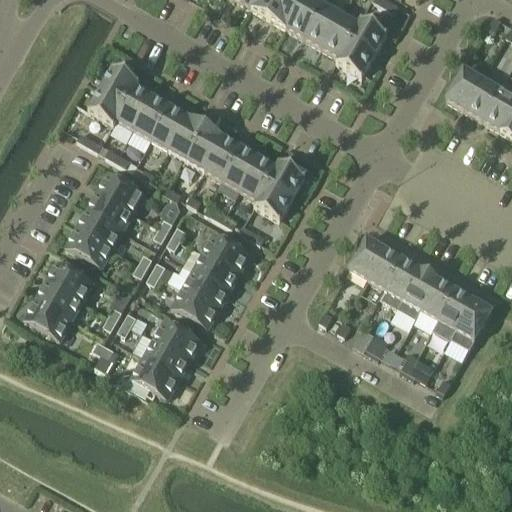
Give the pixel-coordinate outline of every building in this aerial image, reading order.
[(235,0),(233,5),(250,15),(258,0),(235,0)] [(268,25),(282,0),(258,0),(250,15),(268,25)] [(286,35),(305,1),(302,0),(282,0),(268,25),(286,35)] [(305,1),(286,35),(303,45),(323,11),(305,1)] [(323,11),(303,45),(321,55),(340,22),(323,11)] [(340,22),(321,55),(338,65),(339,66),(348,49),(358,32),(357,31),(340,22)] [(348,49),(373,63),(386,41),(360,26),(357,31),(358,32),(348,49)] [(373,63),(348,49),(339,66),(338,65),(335,70),(361,85),(373,63)] [(135,94),(138,89),(112,75),(100,96),(125,110),(135,94)] [(464,117),(482,87),(463,76),(445,107),(464,117)] [(482,87),(464,117),(482,128),(499,97),(482,87)] [(135,94),(125,110),(115,128),(116,128),(133,138),(152,104),(135,94)] [(125,110),(100,96),(87,118),(113,133),(116,128),(115,128),(125,110)] [(499,138),(511,115),(511,103),(499,97),(482,128),(499,138)] [(152,104),(133,138),(151,148),(170,114),(152,104)] [(168,158),(188,124),(170,114),(151,148),(168,158)] [(511,145),(511,115),(499,138),(511,145)] [(188,124),(168,158),(186,168),(205,134),(188,124)] [(204,178),(222,147),(223,145),(205,134),(186,168),(204,178)] [(223,145),(222,147),(204,178),(221,189),(241,155),(223,145)] [(241,155),(221,189),(239,199),(259,165),(241,155)] [(276,175),(275,174),(259,165),(239,199),(256,208),(257,209),(267,191),(276,175)] [(276,175),(267,191),(292,206),(304,184),(278,170),(275,174),(276,175)] [(96,200),(132,221),(143,202),(106,182),(96,200)] [(292,206),(267,191),(257,209),(256,208),(253,213),(279,228),(292,206)] [(86,218),(122,239),(132,221),(96,200),(86,218)] [(86,218),(76,236),(112,256),(122,239),(86,218)] [(112,256),(76,236),(65,254),(101,275),(112,256)] [(202,261),(238,282),(249,263),(213,242),(202,261)] [(367,287),(384,256),(366,246),(348,277),(367,287)] [(385,297),(402,267),(384,256),(367,287),(385,297)] [(143,260),(133,280),(142,285),(152,265),(143,260)] [(192,279),(228,299),(238,282),(202,261),(192,279)] [(402,267),(385,297),(402,308),(420,277),(402,267)] [(145,285),(153,291),(166,274),(158,268),(145,285)] [(46,288),(82,309),(92,291),(56,270),(46,288)] [(420,277),(402,308),(420,318),(438,287),(420,277)] [(182,296),(218,317),(228,299),(192,279),(182,296)] [(438,287),(420,318),(438,328),(455,297),(438,287)] [(35,306),(72,327),(82,309),(46,288),(35,306)] [(120,311),(127,298),(122,296),(103,331),(110,336),(123,313),(120,311)] [(182,296),(171,315),(208,335),(218,317),(182,296)] [(455,297),(438,328),(455,338),(473,307),(455,297)] [(35,306),(24,327),(60,347),(72,327),(35,306)] [(492,318),(473,307),(455,338),(474,348),(492,318)] [(135,347),(145,327),(127,318),(117,339),(135,347)] [(153,347),(189,368),(200,349),(164,329),(153,347)] [(362,336),(355,352),(377,363),(385,347),(362,336)] [(189,368),(153,347),(143,365),(179,385),(189,368)] [(105,353),(100,362),(112,369),(117,360),(105,353)] [(143,365),(131,385),(167,406),(179,385),(143,365)]
